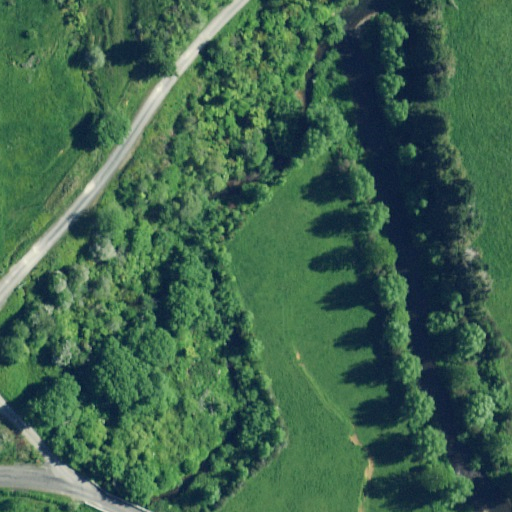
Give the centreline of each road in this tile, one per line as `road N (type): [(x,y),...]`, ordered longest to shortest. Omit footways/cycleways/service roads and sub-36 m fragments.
road 1 (track): [(0,297),(240,0)]
road 2 (unclassified): [(0,476),(60,480),(123,511)]
